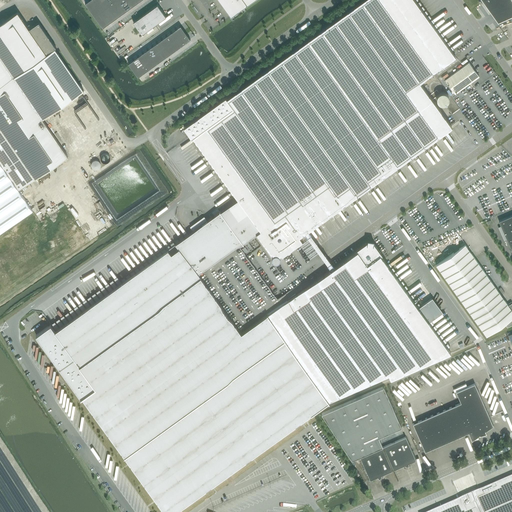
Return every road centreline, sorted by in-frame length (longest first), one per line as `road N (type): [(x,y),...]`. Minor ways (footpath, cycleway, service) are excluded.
road 1 (unclassified): [(126,511),(49,405),(14,342),(14,318),(187,193),(150,135),(232,74)]
road 2 (unclassified): [(377,501),(511,444)]
road 3 (unclassified): [(441,176),(332,256)]
road 4 (unclassified): [(511,273),(441,176)]
